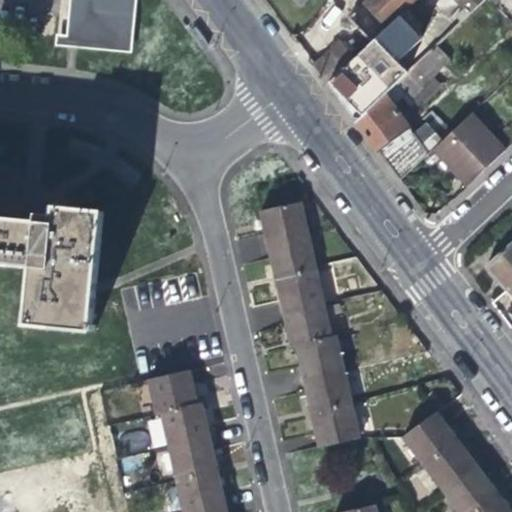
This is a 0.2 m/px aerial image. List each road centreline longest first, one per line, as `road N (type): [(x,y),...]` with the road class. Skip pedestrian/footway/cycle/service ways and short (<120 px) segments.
road 1 (residential): [(274,511),(203,200),(179,153)]
road 2 (residential): [(417,266),(280,88)]
road 3 (residential): [(0,88),(96,103),(179,153)]
road 4 (residential): [(511,391),(417,266)]
road 5 (residential): [(417,266),(511,176)]
road 6 (residential): [(179,153),(280,88)]
